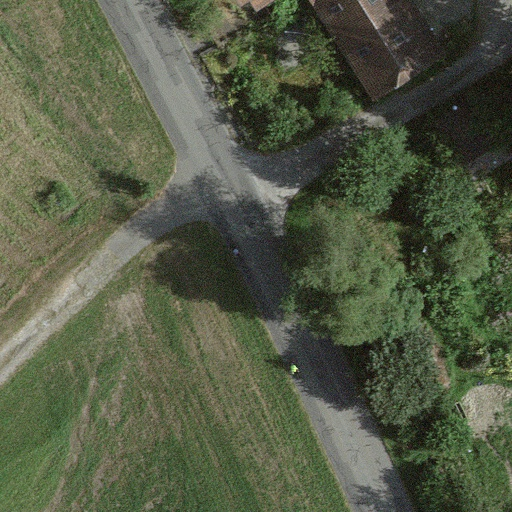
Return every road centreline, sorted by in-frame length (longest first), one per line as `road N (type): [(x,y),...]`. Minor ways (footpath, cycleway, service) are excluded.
road 1 (tertiary): [(375,511),(255,241),(126,0)]
road 2 (unknown): [(511,27),(219,173)]
road 3 (track): [(0,373),(90,281),(219,173)]
